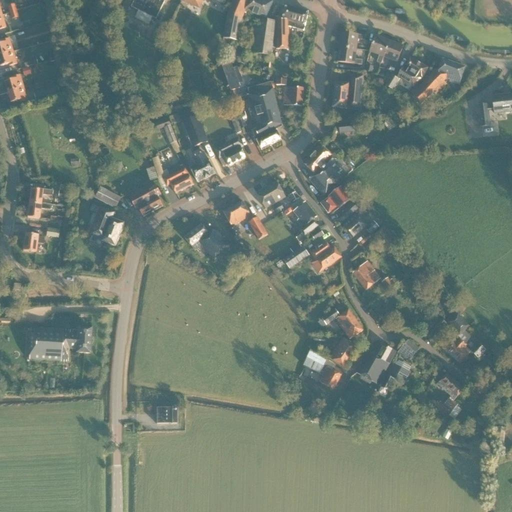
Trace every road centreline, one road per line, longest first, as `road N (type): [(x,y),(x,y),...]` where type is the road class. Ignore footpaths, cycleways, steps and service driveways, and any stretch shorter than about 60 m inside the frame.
road 1 (residential): [(128,289),(32,278),(10,266),(3,246),(13,170),(0,127)]
road 2 (secondary): [(116,511),(116,385),(128,289)]
road 3 (secondary): [(128,289),(136,249),(155,225),(284,155)]
road 4 (residential): [(374,328),(349,288),(343,245),(284,155)]
road 5 (unclassified): [(511,62),(483,62),(328,13)]
road 6 (secondary): [(284,155),(304,141),(314,120),(328,13)]
road 7 (residential): [(500,410),(415,337),(374,328)]
